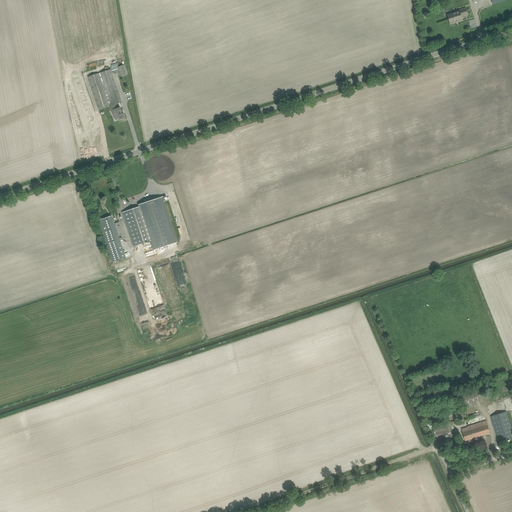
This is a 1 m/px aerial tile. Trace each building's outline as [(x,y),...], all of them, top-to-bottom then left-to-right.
[(448,15),(449,20),(450,25),(463,21),(462,17),(468,15),(466,8),(459,10),(460,12),(448,15)] [(79,47),(99,110),(110,106),(113,115),(115,119),(118,118),(119,120),(125,118),(124,113),(123,114),(120,108),(115,109),(113,105),(122,102),(102,40),(79,47)] [(125,65),(118,67),(121,77),(128,75),(125,65)] [(140,207),(122,213),(133,247),(155,239),(158,249),(176,243),(161,198),(139,205),(140,207)] [(98,220),(102,232),(116,227),(112,216),(98,220)] [(116,227),(102,232),(112,262),(126,257),(116,227)] [(460,394),(464,405),(483,398),(479,387),(460,394)] [(427,416),(430,425),(453,419),(451,410),(427,416)] [(491,416),(499,442),(511,437),(511,430),(506,411),(491,416)] [(465,418),(467,422),(480,417),(479,412),(468,416),(467,414),(464,415),(465,418)] [(461,429),(465,441),(490,433),(486,421),(467,427),(468,427),(461,429)] [(448,423),(437,426),(432,427),(435,436),(455,431),(455,430),(454,431),(453,426),(452,422),(448,423)]
